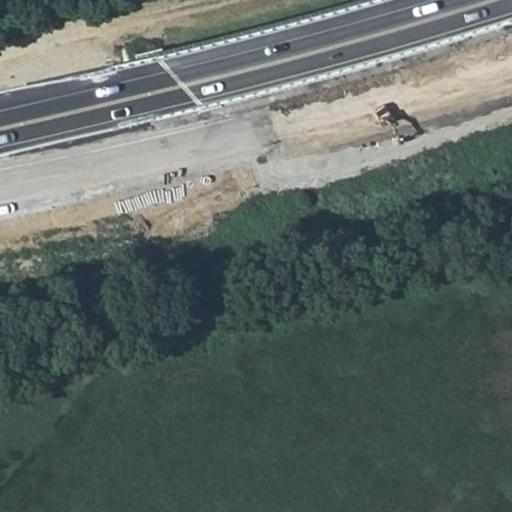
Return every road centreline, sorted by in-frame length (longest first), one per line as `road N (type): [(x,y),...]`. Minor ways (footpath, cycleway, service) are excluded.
road 1 (trunk): [(0,186),(511,57)]
road 2 (trunk): [(486,0),(0,127)]
road 3 (track): [(228,0),(0,69)]
